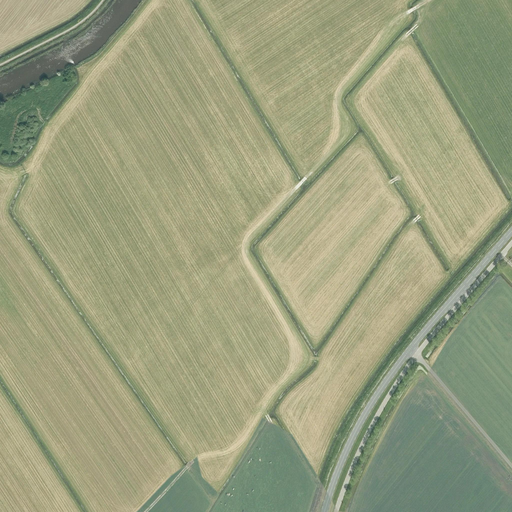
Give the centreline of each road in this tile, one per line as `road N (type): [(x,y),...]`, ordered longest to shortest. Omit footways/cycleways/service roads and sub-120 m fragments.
road 1 (primary): [(324,511),(373,400),(511,231)]
road 2 (unclassified): [(336,511),(397,382),(511,243)]
